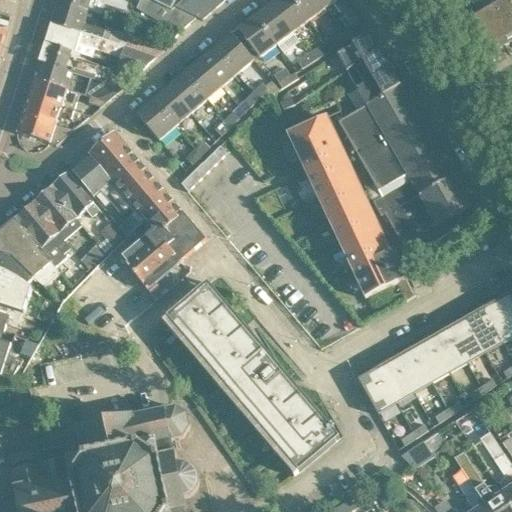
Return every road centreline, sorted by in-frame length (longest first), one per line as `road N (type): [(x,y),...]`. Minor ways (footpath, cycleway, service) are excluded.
road 1 (residential): [(217,259),(309,360),(322,361),(511,254)]
road 2 (residential): [(0,192),(30,181),(257,0)]
road 3 (residential): [(511,210),(384,0)]
road 4 (tertiary): [(0,115),(37,0)]
